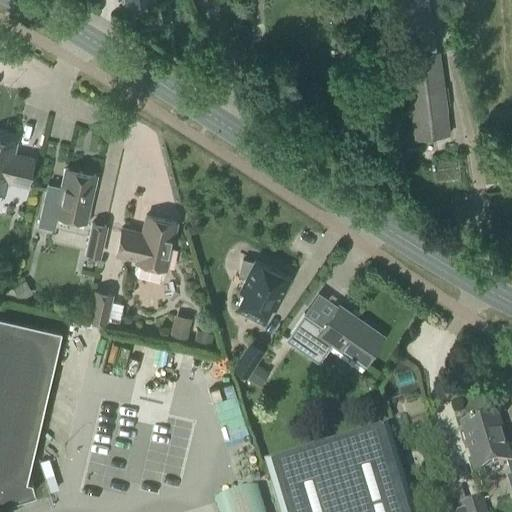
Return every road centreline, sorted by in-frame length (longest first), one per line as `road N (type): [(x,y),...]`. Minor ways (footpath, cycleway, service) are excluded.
road 1 (tertiary): [(511,307),(379,231),(133,67),(11,0)]
road 2 (unknown): [(234,135),(206,0)]
